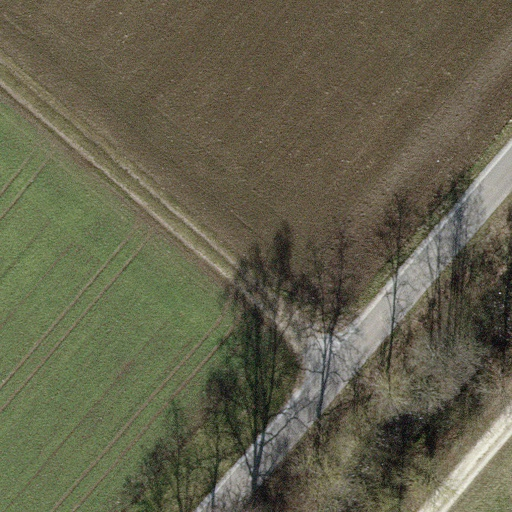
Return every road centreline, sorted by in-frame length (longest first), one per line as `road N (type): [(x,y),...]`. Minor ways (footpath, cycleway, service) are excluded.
road 1 (track): [(347,367),(0,67)]
road 2 (track): [(433,511),(511,420)]
